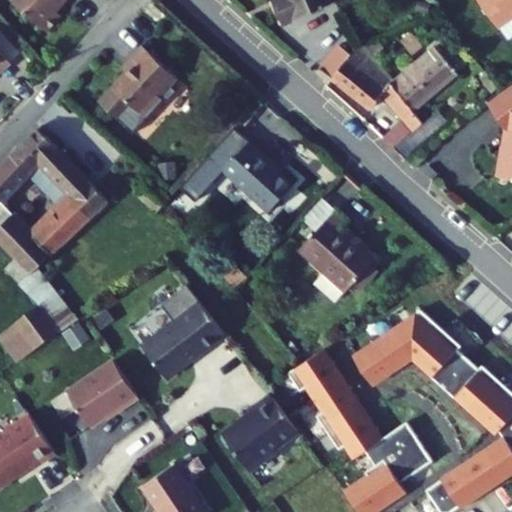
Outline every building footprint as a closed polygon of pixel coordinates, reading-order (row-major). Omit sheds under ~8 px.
[(20,0),(44,22),(60,4),(54,0),(20,0)] [(276,0),(287,20),(329,0),(276,0)] [(511,14),(511,0),(487,0),(503,21),(511,14)] [(20,60),(0,35),(0,71),(3,69),(6,72),(20,60)] [(324,63),(338,75),(359,55),(345,41),(324,63)] [(440,45),(397,82),(419,109),(463,71),(440,45)] [(383,134),(397,147),(429,122),(419,109),(397,82),(368,46),(359,55),(338,75),(373,106),(385,95),(404,117),(383,134)] [(184,77),(150,47),(140,58),(144,62),(120,87),(120,88),(107,103),(140,133),(170,99),(174,102),(186,90),(178,83),(184,77)] [(511,78),(488,97),(510,127),(508,142),(504,142),(500,172),(511,173),(511,78)] [(0,334),(20,363),(78,325),(40,269),(114,198),(45,126),(0,171),(0,193),(5,199),(35,171),(60,196),(71,186),(78,192),(66,203),(37,231),(16,209),(0,225),(0,231),(20,252),(8,265),(43,305),(0,334)] [(222,173),(270,213),(293,184),(281,174),(270,166),(274,162),(247,140),(222,173)] [(270,166),(281,174),(284,170),(274,162),(270,166)] [(178,195),(163,182),(146,202),(161,215),(178,195)] [(60,196),(66,203),(78,192),(71,186),(60,196)] [(339,201),(324,189),(306,211),(321,224),(339,201)] [(5,199),(0,193),(0,225),(16,209),(5,199)] [(352,212),(339,201),(321,224),(306,243),(332,264),(322,275),(344,293),(353,282),(354,282),(359,276),(367,267),(375,274),(384,262),(376,255),(381,250),(368,239),(345,220),(349,215),(352,212)] [(372,234),(349,215),(345,220),(368,239),(372,234)] [(367,267),(359,276),(367,283),(375,274),(367,267)] [(234,337),(195,287),(169,307),(182,322),(150,348),(176,381),(195,366),(193,364),(208,352),(210,354),(211,354),(213,353),(234,337)] [(511,405),(409,306),(343,363),(362,385),(400,353),(479,444),(421,494),(436,511),(451,511),(511,471),(511,405)] [(0,333),(0,352),(11,369),(20,363),(0,334),(0,333)] [(319,353),(278,383),(343,474),(363,460),(369,469),(336,493),(349,511),(378,511),(400,497),(396,485),(432,460),(403,418),(378,436),(319,353)] [(153,393),(128,355),(81,386),(104,422),(137,400),(138,403),(153,393)] [(307,431),(281,398),(264,411),(263,413),(263,414),(264,415),(255,422),(253,421),(235,436),(261,469),(286,450),(285,448),(307,431)] [(68,447),(43,410),(0,438),(0,472),(7,483),(25,471),(26,469),(42,458),(44,460),(46,461),(48,460),(68,447)] [(219,511),(220,511),(187,461),(155,482),(172,508),(166,511),(219,511)]
